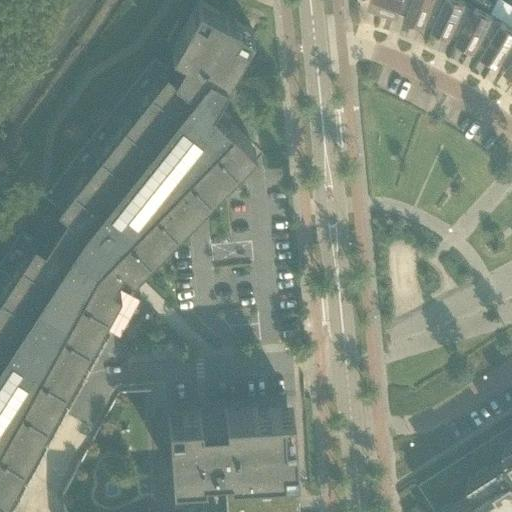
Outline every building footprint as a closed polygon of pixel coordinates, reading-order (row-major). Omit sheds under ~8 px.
[(371,0),(398,8),(400,0),(371,0)] [(424,18),(431,0),(400,0),(398,8),(424,18)] [(449,30),(463,0),(431,0),(424,18),(449,30)] [(491,10),(496,0),(463,0),(449,30),(473,43),(491,10)] [(511,23),(492,11),(497,0),(496,0),(491,10),(473,43),(497,58),(511,33),(511,23)] [(211,105),(253,31),(198,1),(171,50),(183,56),(175,70),(166,67),(165,67),(154,58),(44,195),(56,205),(47,217),(35,210),(30,218),(42,225),(33,238),(21,231),(0,262),(0,500),(119,286),(111,282),(122,263),(132,272),(254,146),(211,105)] [(511,33),(497,58),(511,67),(511,33)] [(298,511),(292,405),(167,413),(171,475),(203,472),(203,466),(227,465),(228,488),(224,489),(225,511),(298,511)] [(511,511),(511,438),(504,443),(511,453),(511,454),(511,466),(505,457),(506,456),(505,455),(467,480),(473,489),(436,511),(511,511)]
